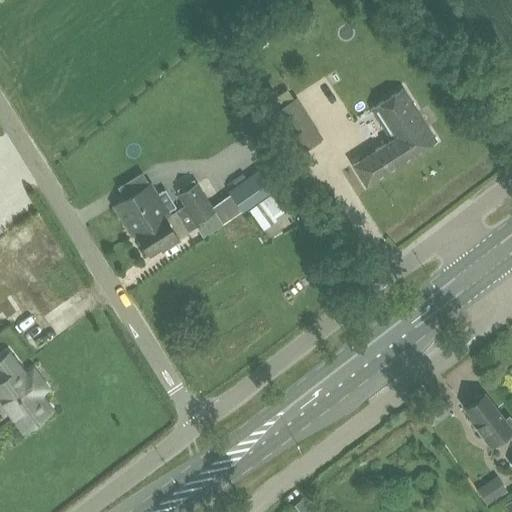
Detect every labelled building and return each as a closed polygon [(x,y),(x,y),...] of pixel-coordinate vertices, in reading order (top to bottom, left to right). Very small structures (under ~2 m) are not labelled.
[(355,163),(368,184),(438,139),(405,87),(373,107),(393,138),(355,163)] [(299,97),(277,111),(303,151),(324,137),(299,97)] [(229,193),(242,210),(272,189),(260,171),(229,193)] [(196,181),(177,193),(203,234),(222,223),(196,181)] [(140,228),(162,214),(164,216),(174,210),(177,208),(165,188),(157,194),(150,182),(141,188),(118,202),(136,230),(139,228),(140,228)] [(249,209),(263,228),(274,220),(271,217),(285,207),(274,191),(249,209)] [(187,231),(174,210),(164,216),(162,214),(140,228),(153,249),(160,245),(161,248),(177,238),(187,231)] [(18,368),(5,378),(4,378),(0,381),(0,408),(3,413),(8,409),(23,429),(50,410),(37,393),(45,387),(32,370),(24,376),(18,368)] [(484,392),(464,407),(474,419),(471,421),(482,436),(485,434),(492,442),(511,426),(511,420),(508,415),(504,418),(484,392)] [(484,483),(473,490),(483,504),(494,497),(484,483)]
